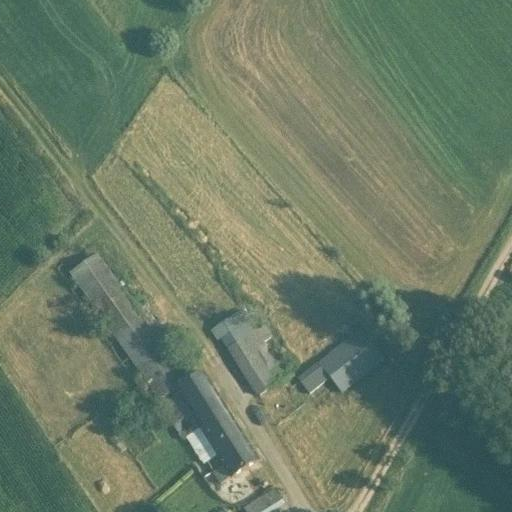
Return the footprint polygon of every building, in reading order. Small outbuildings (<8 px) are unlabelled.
[(162,400),(188,385),(182,377),(188,373),(172,351),(174,349),(139,300),(131,306),(95,257),(71,275),(132,358),(144,375),(134,382),(143,394),(153,387),(162,400)] [(256,398),(293,376),(272,342),(278,338),(270,324),(258,332),(245,311),(214,330),(256,398)] [(314,410),(339,391),(342,394),(384,361),(360,331),(317,364),(321,369),(297,388),(314,410)] [(204,375),(188,385),(162,400),(183,435),(185,434),(205,466),(207,464),(219,487),(259,463),(204,375)] [(244,506),(247,511),(267,511),(283,504),(276,490),(244,506)]
